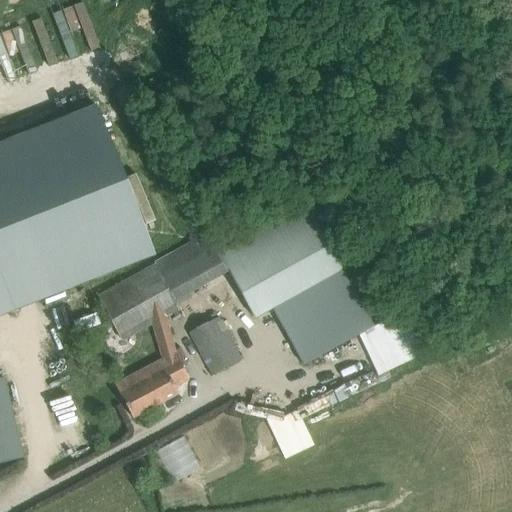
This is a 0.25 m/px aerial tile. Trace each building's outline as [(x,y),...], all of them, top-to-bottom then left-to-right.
[(73,32),(82,29),(88,50),(99,47),(86,1),(53,11),(67,58),(79,55),(73,32)] [(30,22),(47,66),(60,62),(42,17),(30,22)] [(28,69),(36,67),(24,25),(0,32),(0,57),(6,80),(17,77),(10,54),(22,51),(28,69)] [(94,105),(0,142),(0,316),(154,255),(94,105)] [(325,187),(316,220),(348,229),(357,198),(358,196),(325,187)] [(304,202),(216,251),(227,272),(229,272),(254,318),(272,309),(342,270),(304,202)] [(190,243),(182,247),(203,286),(227,272),(216,251),(207,234),(190,243)] [(154,265),(98,297),(122,340),(153,323),(163,360),(115,385),(133,418),(178,394),(175,388),(189,380),(175,354),(164,317),(178,309),(176,306),(154,265)] [(190,332),(213,375),(241,361),(218,317),(190,332)] [(0,462),(25,457),(6,375),(0,376),(0,462)] [(183,436),(154,451),(171,484),(200,469),(183,436)]
